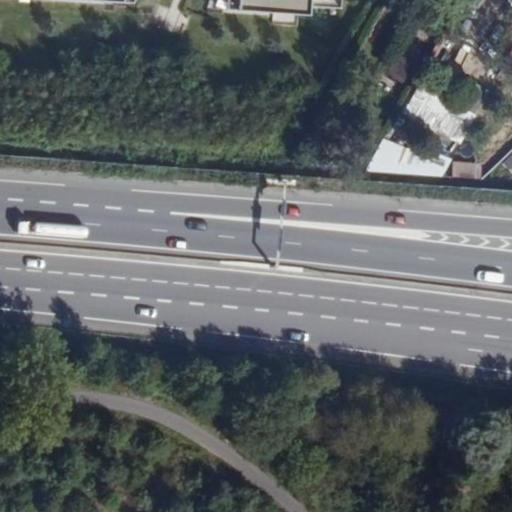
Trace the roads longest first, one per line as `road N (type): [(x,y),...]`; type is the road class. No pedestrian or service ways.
road 1 (trunk): [(0,270),(511,324)]
road 2 (trunk): [(511,227),(249,205),(130,229)]
road 3 (trunk): [(511,272),(130,229)]
road 4 (trunk): [(130,229),(0,218)]
